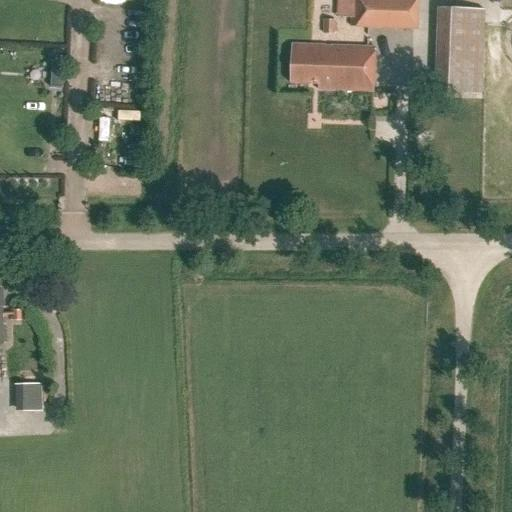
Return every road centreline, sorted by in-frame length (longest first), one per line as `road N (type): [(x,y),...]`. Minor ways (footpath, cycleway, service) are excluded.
road 1 (tertiary): [(464,243),(0,242)]
road 2 (unclassified): [(454,511),(464,243)]
